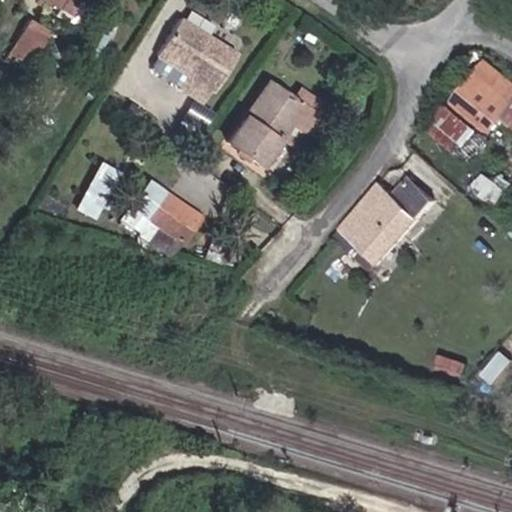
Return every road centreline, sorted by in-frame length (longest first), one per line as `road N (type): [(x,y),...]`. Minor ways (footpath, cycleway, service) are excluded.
road 1 (unclassified): [(279,299),(283,267),(408,112),(414,58)]
road 2 (track): [(511,364),(469,381),(299,325),(279,299)]
